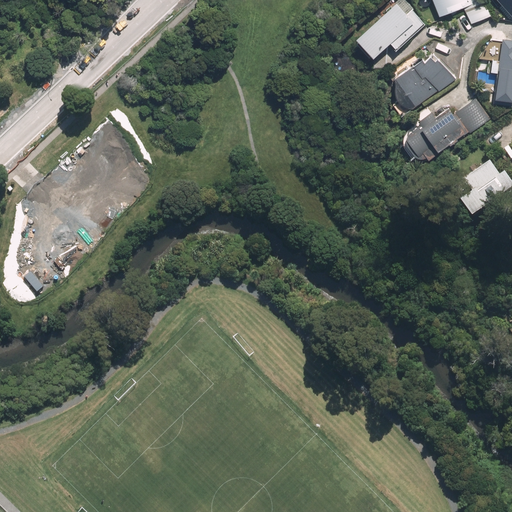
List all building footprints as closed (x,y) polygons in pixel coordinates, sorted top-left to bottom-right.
[(415,10),(412,12),(401,0),(363,34),(380,53),(395,40),(400,46),(426,23),(415,10)] [(437,0),(443,14),(479,0),(437,0)] [(469,10),(474,22),(493,15),(489,3),(469,10)] [(511,35),(506,35),(498,100),(511,101),(511,35)] [(395,81),(412,107),(458,77),(442,59),(439,61),(434,56),(428,61),(425,57),(399,74),(401,77),(395,81)] [(423,152),(436,143),(440,148),(471,127),(473,129),(492,116),(478,96),(457,110),(453,104),(410,134),(423,152)] [(511,176),(508,170),(504,173),(494,159),(463,181),(472,195),(467,199),(477,212),(511,187),(511,176)]
